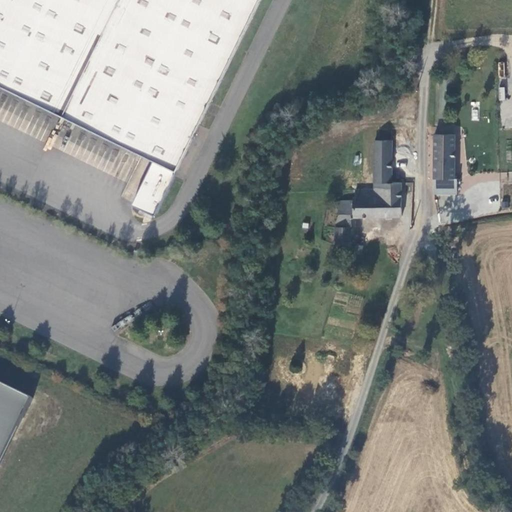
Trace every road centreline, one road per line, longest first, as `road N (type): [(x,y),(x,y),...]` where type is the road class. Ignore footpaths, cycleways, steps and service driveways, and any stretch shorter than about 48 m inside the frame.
road 1 (unclassified): [(313,511),(357,417),(420,219),(428,49)]
road 2 (track): [(505,511),(466,463),(440,273),(420,219)]
